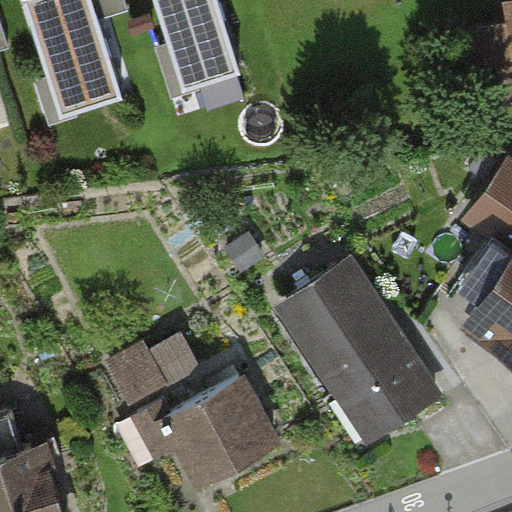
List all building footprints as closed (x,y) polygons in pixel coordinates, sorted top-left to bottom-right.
[(0,0),(0,39),(8,38),(3,0),(0,0)] [(123,86),(95,0),(31,0),(65,104),(123,86)] [(243,65),(222,0),(159,0),(186,83),(243,65)] [(511,96),(511,8),(452,21),(469,105),(511,96)] [(364,254),(287,302),(377,445),(454,398),(364,254)] [(511,350),(511,278),(478,325),(511,350)] [(206,497),(288,450),(249,382),(167,428),(206,497)] [(81,511),(60,445),(0,463),(0,511),(81,511)]
